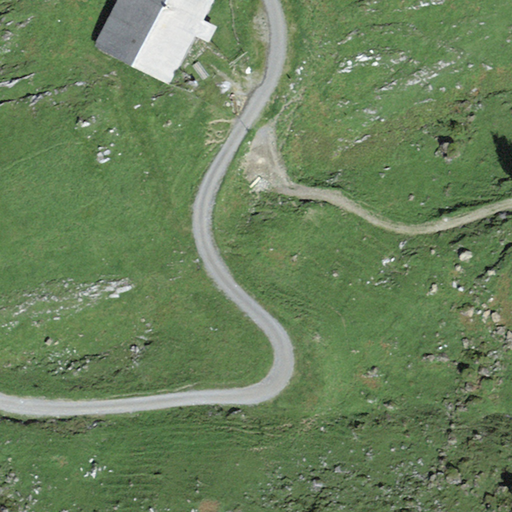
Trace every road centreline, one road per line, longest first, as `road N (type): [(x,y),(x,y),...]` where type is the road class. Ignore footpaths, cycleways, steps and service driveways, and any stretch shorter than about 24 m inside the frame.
road 1 (track): [(202,231),(207,270),(277,336),(283,357),(264,390),(225,401),(54,409),(0,400)]
road 2 (track): [(202,231),(211,188),(276,64),(272,0)]
